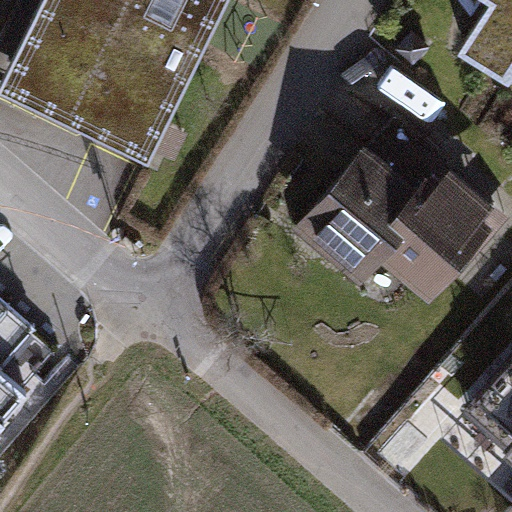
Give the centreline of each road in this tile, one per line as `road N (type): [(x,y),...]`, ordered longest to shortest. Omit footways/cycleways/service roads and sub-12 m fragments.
road 1 (residential): [(150,298),(352,0)]
road 2 (residential): [(388,511),(150,298)]
road 3 (residential): [(150,298),(0,176)]
